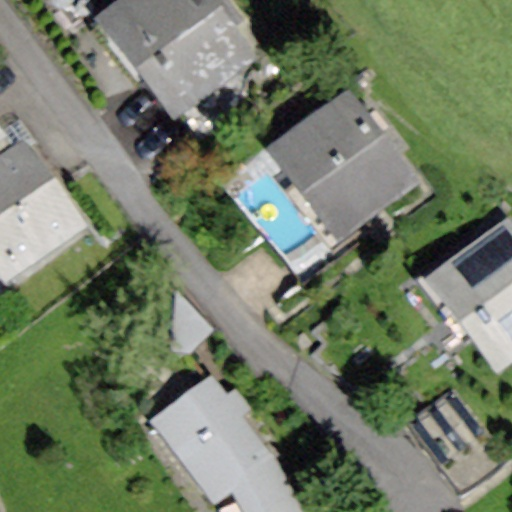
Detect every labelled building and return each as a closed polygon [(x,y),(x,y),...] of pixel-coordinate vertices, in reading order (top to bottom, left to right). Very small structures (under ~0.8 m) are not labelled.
[(220,0),(158,0),(105,38),(166,122),(260,54),(220,0)] [(342,101),(257,159),(315,244),(400,186),(342,101)] [(6,115),(0,118),(0,278),(77,233),(6,115)] [(511,249),(494,226),(406,292),(476,386),(511,359),(511,249)] [(203,387),(145,433),(207,511),(290,511),(298,506),(203,387)]
